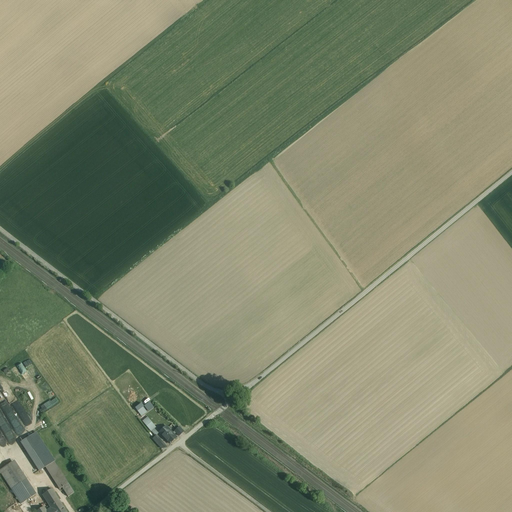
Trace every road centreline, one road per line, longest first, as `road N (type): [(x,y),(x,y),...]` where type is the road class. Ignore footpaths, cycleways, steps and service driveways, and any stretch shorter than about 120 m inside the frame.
road 1 (unclassified): [(511,172),(222,408)]
road 2 (unclassified): [(89,511),(222,408)]
